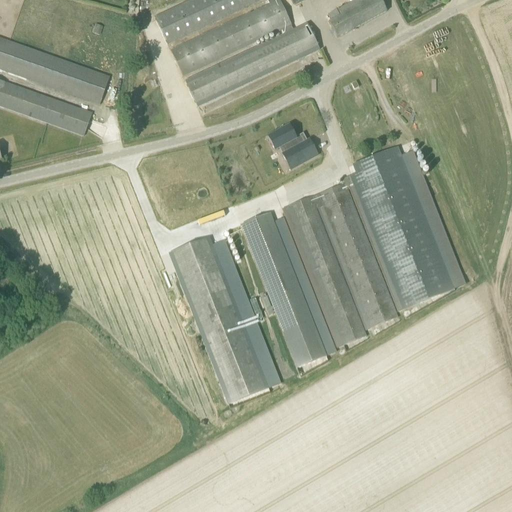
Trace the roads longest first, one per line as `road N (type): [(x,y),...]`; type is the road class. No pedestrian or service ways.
road 1 (unclassified): [(0,184),(232,126),(464,4)]
road 2 (track): [(86,511),(495,279)]
road 3 (track): [(511,133),(464,4)]
road 4 (track): [(511,340),(495,279),(511,213)]
